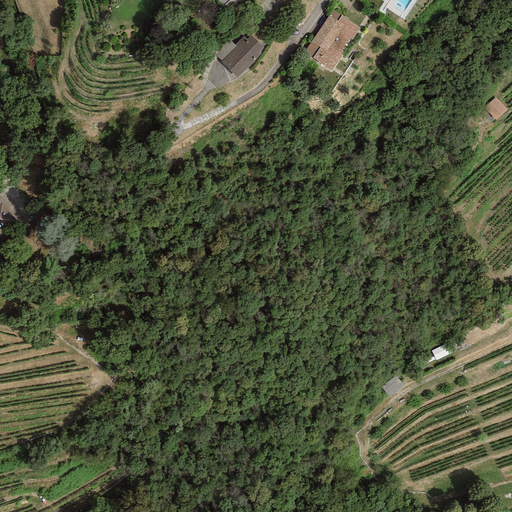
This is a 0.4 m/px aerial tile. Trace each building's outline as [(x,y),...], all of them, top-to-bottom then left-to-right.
[(358,29),(336,15),(332,20),(319,29),(309,43),(312,45),(305,56),(331,73),(343,54),(340,53),(349,39),(351,40),(358,29)] [(247,40),(243,36),(235,45),(236,46),(222,61),(220,62),(237,78),(261,53),(259,51),(263,48),(251,36),(247,40)] [(215,55),(222,61),(236,46),(235,45),(229,39),(215,55)] [(508,112),(496,98),(485,107),(497,121),(508,112)] [(0,236),(18,222),(3,202),(0,204),(0,236)] [(460,346),(458,342),(449,346),(448,343),(432,351),(436,360),(452,352),(451,351),(460,346)] [(401,386),(394,377),(381,387),(388,396),(401,386)]
